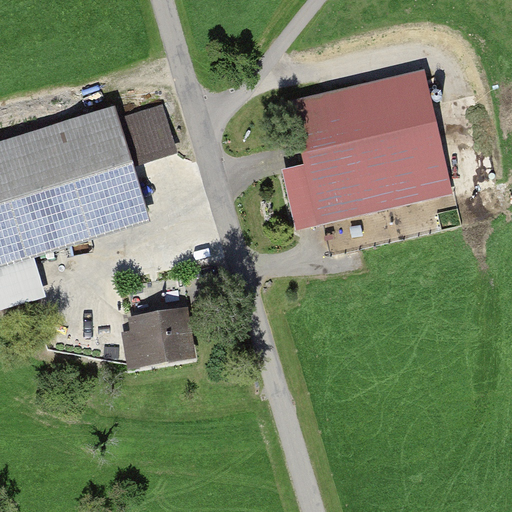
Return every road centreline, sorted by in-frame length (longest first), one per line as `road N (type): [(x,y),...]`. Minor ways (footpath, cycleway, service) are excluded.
road 1 (residential): [(164,0),(314,511)]
road 2 (track): [(203,139),(316,0)]
